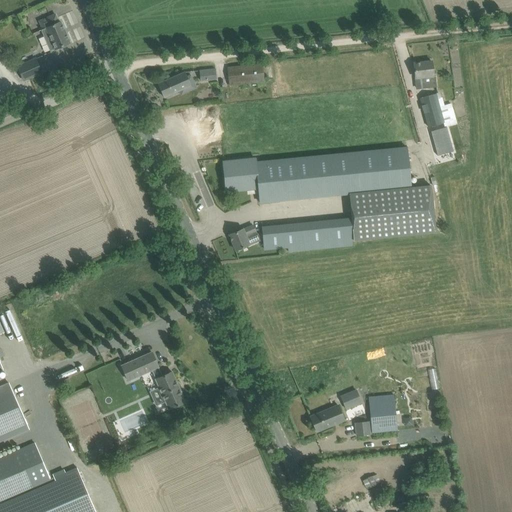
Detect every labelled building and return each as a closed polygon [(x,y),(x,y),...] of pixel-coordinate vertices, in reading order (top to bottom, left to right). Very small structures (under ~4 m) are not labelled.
[(55,14),(39,21),(43,30),(41,30),(50,51),(55,49),(58,48),(59,50),(67,46),(66,45),(70,43),(60,22),(59,23),(55,14)] [(35,58),(17,66),(23,80),(41,72),(35,58)] [(433,76),(433,71),(431,61),(414,63),(415,78),(417,89),(436,87),(435,75),(433,76)] [(264,82),(263,74),(262,64),(227,68),(229,85),(264,82)] [(200,81),(216,79),(215,69),(199,71),(200,81)] [(191,74),(186,76),(184,72),(158,84),(164,98),(190,86),(195,84),(191,74)] [(457,126),(456,123),(451,104),(443,106),(440,93),(420,98),(428,127),(444,123),(444,125),(449,124),(450,127),(457,126)] [(430,186),(411,188),(407,148),(256,162),(256,159),(223,162),(226,191),(258,188),(259,202),(349,194),(352,218),(262,227),(264,249),(354,240),(436,233),(430,186)] [(235,250),(245,246),(250,245),(247,238),(257,234),(253,225),(243,230),(243,229),(238,231),(229,235),(235,250)] [(169,409),(176,406),(185,402),(172,372),(162,376),(158,367),(152,352),(121,366),(128,381),(152,370),(156,379),(155,379),(169,409)] [(0,500),(50,480),(50,479),(34,443),(0,457),(0,441),(28,429),(8,383),(0,386),(0,369),(3,369),(0,362),(0,500)] [(359,404),(354,392),(339,398),(344,410),(359,404)] [(393,395),(368,397),(372,433),(397,431),(395,412),(394,412),(393,395)] [(316,431),(326,427),(343,420),(337,406),(311,417),(316,431)] [(369,434),(368,423),(356,424),(357,436),(369,434)] [(0,511),(95,511),(77,468),(65,473),(64,471),(61,473),(61,474),(50,479),(50,480),(0,500),(0,511)] [(376,474),(362,480),(366,489),(380,483),(376,474)]
